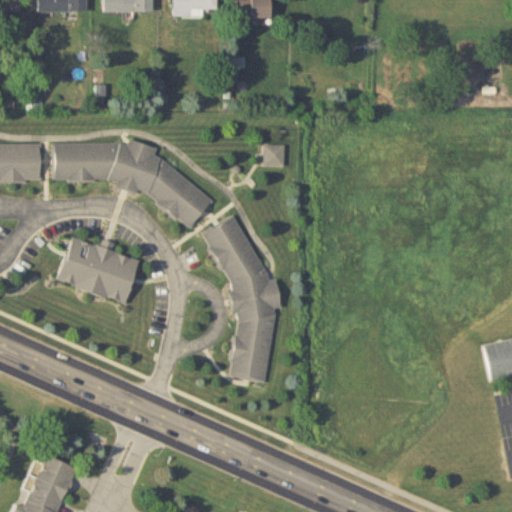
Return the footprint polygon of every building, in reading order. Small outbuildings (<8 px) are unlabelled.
[(17,6),(13,0),(6,6),(10,11),(17,6)] [(38,0),(38,12),(86,12),(85,0),(38,0)] [(153,12),(152,0),(103,0),(104,12),(153,12)] [(173,0),(174,16),(204,16),(204,9),(216,9),(216,0),(173,0)] [(234,0),(234,17),(270,16),(269,0),(234,0)] [(53,181),(110,180),(120,187),(147,196),(175,217),(189,227),(191,228),(213,198),(155,155),(155,147),(129,138),(126,142),(53,143),(53,181)] [(0,181),(42,181),(41,143),(0,144),(0,181)] [(264,166),(285,166),(285,144),(264,144),(264,166)] [(265,381),(275,315),(274,309),(281,306),(277,280),(266,278),(238,216),(204,231),(204,235),(231,290),(230,297),(232,312),(236,312),(237,319),(229,376),(265,381)] [(126,302),(138,258),(70,239),(58,283),(126,302)] [(481,340),(511,332),(511,373),(491,379),(481,340)] [(12,511),(58,511),(76,468),(43,455),(23,506),(16,503),(12,511)]
